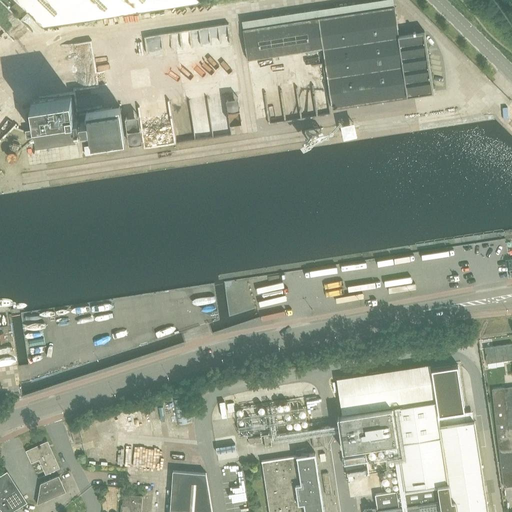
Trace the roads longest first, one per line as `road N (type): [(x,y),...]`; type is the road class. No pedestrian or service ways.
road 1 (tertiary): [(511,297),(205,354),(0,427)]
road 2 (unclassified): [(220,511),(203,426),(215,397),(237,387),(451,356),(478,377),(498,511)]
